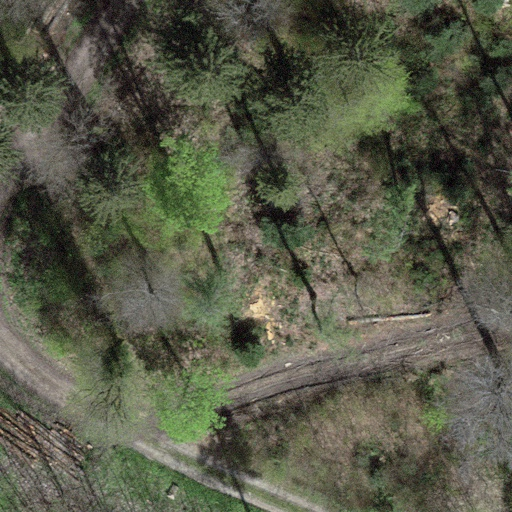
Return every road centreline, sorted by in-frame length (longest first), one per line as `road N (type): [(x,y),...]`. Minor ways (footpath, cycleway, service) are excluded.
road 1 (track): [(0,333),(52,384),(308,511)]
road 2 (track): [(0,165),(25,144),(128,0)]
